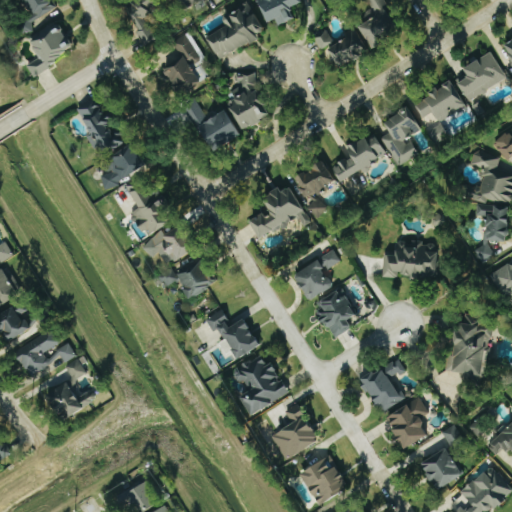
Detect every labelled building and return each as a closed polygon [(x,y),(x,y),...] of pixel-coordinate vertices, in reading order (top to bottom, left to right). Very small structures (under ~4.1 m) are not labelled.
[(31,24),(55,9),(49,0),(23,0),(32,15),(20,22),(27,34),(34,30),(31,24)] [(148,18),(157,14),(151,0),(147,0),(128,7),(143,46),(157,41),(148,18)] [(261,0),(258,1),(268,24),(276,20),(279,26),(293,21),(288,11),(304,5),(301,0),(261,0)] [(360,27),(373,50),(384,44),(382,40),(400,30),(383,0),(367,0),(373,9),(364,14),(369,22),(360,27)] [(220,60),(266,34),(255,15),(246,20),(241,9),(223,19),(227,27),(207,38),(220,60)] [(33,75),(74,53),(58,23),(30,39),(41,59),(28,66),(33,75)] [(369,54),(357,29),(346,34),(348,40),(329,49),(339,68),(369,54)] [(333,44),(328,30),(315,35),(320,49),(333,44)] [(463,69),(467,77),(458,82),(468,101),(507,80),(493,53),(463,69)] [(235,73),(237,87),(233,87),(235,101),(234,102),(238,127),(266,123),(257,69),(235,73)] [(467,107),(453,83),(416,105),(424,119),(434,113),(440,123),(467,107)] [(92,135),(88,137),(98,157),(128,143),(121,129),(114,133),(98,99),(79,108),(92,135)] [(208,120),(198,102),(187,109),(198,126),(208,120)] [(420,155),(411,139),(420,134),(406,111),(385,123),(391,133),(383,139),(400,167),(420,155)] [(214,153),(241,136),(226,112),(199,129),(214,153)] [(432,139),(446,134),(443,126),(429,131),(432,139)] [(494,145),(507,160),(511,156),(511,135),(509,132),(494,145)] [(340,181),(388,159),(377,134),(348,148),(352,158),(333,167),(340,181)] [(101,177),(106,188),(146,170),(135,146),(106,159),(112,172),(101,177)] [(500,154),(474,154),(474,168),(483,168),(483,186),(468,186),(468,202),(511,202),(511,171),(500,172),(500,154)] [(295,179),(308,200),(336,184),(323,162),(295,179)] [(139,210),(134,212),(146,237),(172,224),(162,203),(155,206),(143,182),(129,189),(139,210)] [(292,187),(282,193),(280,190),(264,199),(271,212),(251,223),(260,240),(299,219),(304,227),(311,223),(292,187)] [(329,208),(318,198),(308,209),(319,219),(329,208)] [(486,216),(486,243),(509,242),(509,206),(479,206),(479,216),(486,216)] [(438,227),(445,221),(440,215),(432,220),(438,227)] [(145,247),(151,258),(167,249),(175,263),(195,251),(182,226),(145,247)] [(384,277),(399,278),(399,273),(411,273),(411,275),(438,276),(438,251),(424,251),(424,241),(398,241),(397,255),(384,254),(384,277)] [(0,260),(1,263),(14,256),(7,243),(0,246),(0,260)] [(480,264),(496,260),(492,245),(476,249),(480,264)] [(294,274),(309,300),(334,286),(326,271),(342,262),(334,250),(320,258),(321,259),(294,274)] [(190,299),(215,286),(201,258),(161,278),(166,288),(180,280),(190,299)] [(511,265),(497,264),(494,290),(511,292),(511,293),(511,297),(511,296),(511,265)] [(0,272),(0,308),(24,293),(8,268),(0,272)] [(333,338),(353,329),(348,319),(355,316),(343,289),(319,300),(323,309),(320,311),(333,338)] [(0,327),(8,343),(38,329),(32,317),(22,323),(15,309),(0,316),(0,327)] [(245,318),(231,326),(223,311),(207,319),(213,332),(220,328),(237,359),(260,346),(245,318)] [(497,323),(469,314),(463,313),(455,337),(455,346),(447,368),(447,371),(457,372),(477,378),(486,379),(489,371),(491,339),(497,323)] [(16,351),(29,375),(54,362),(57,367),(78,357),(71,344),(47,356),(45,353),(61,345),(54,331),(16,351)] [(252,415),(291,393),(283,379),(282,380),(272,362),(267,365),(261,354),(235,369),(247,392),(241,396),(252,415)] [(88,375),(79,359),(65,367),(74,383),(88,375)] [(381,413),(405,400),(392,377),(406,370),(400,359),(384,368),(383,366),(362,378),(381,413)] [(429,435),(420,418),(429,413),(422,398),(387,416),(404,449),(429,435)] [(287,411),(293,424),(275,434),(287,458),(320,442),(300,404),(287,411)] [(478,437),(489,426),(480,417),(469,428),(478,437)] [(511,423),(489,446),(497,455),(506,446),(511,452),(511,423)] [(464,439),(454,425),(443,433),(453,447),(464,439)] [(423,461),(436,489),(462,477),(449,448),(423,461)] [(302,471),(318,504),(348,489),(333,456),(302,471)] [(461,490),(470,503),(456,511),(488,511),(507,499),(509,496),(511,492),(511,488),(506,480),(499,475),(492,466),(490,469),(461,490)] [(136,511),(157,501),(147,482),(126,492),(136,511)]
